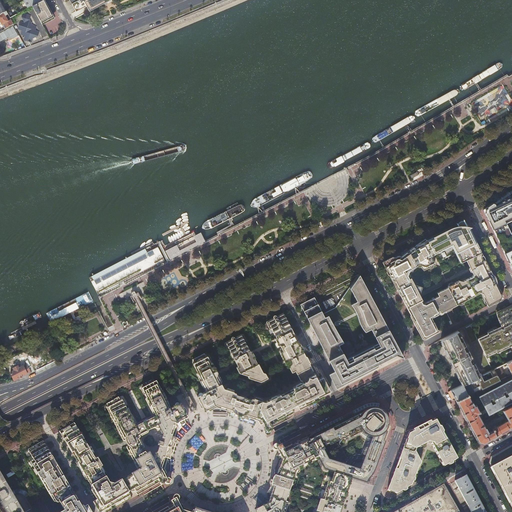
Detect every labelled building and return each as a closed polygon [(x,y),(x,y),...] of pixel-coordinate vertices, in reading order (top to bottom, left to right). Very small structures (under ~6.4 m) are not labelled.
[(44,0),(41,0),(40,1),(31,5),(42,25),(54,19),(44,0)] [(69,0),(76,11),(86,6),(89,11),(109,0),(69,0)] [(5,10),(0,12),(0,21),(2,24),(5,22),(6,24),(9,22),(10,24),(12,23),(11,21),(9,22),(5,15),(7,13),(6,10),(5,10)] [(21,17),(24,22),(19,25),(27,41),(38,35),(26,14),(21,17)] [(0,43),(17,34),(12,26),(0,32),(0,43)] [(424,167),(411,174),(414,180),(427,173),(424,167)] [(492,203),(483,209),(485,215),(511,201),(511,196),(509,198),(508,197),(500,201),(501,202),(495,204),(495,203),(494,203),(493,202),(492,203)] [(511,201),(485,215),(491,226),(497,223),(507,218),(511,215),(511,201)] [(511,215),(507,218),(497,223),(491,226),(491,227),(493,226),(506,253),(504,254),(511,268),(511,267),(511,215)] [(427,239),(426,239),(434,254),(434,255),(438,262),(456,253),(461,263),(466,260),(481,253),(481,252),(480,252),(467,228),(459,228),(453,229),(448,230),(445,231),(427,240),(427,239)] [(392,257),(382,262),(392,280),(394,281),(394,282),(393,283),(394,283),(395,283),(398,289),(397,289),(397,290),(398,289),(399,292),(398,292),(406,307),(408,306),(420,300),(421,300),(418,294),(421,287),(413,285),(410,278),(409,278),(407,274),(407,273),(408,272),(416,266),(415,266),(418,264),(420,265),(419,266),(422,270),(427,268),(433,264),(435,264),(432,258),(430,258),(431,255),(434,254),(426,239),(425,240),(416,244),(415,245),(415,246),(415,247),(415,248),(414,248),(402,257),(401,257),(400,256),(399,256),(398,256),(396,256),(393,258),(392,257)] [(155,242),(92,274),(101,292),(122,281),(163,260),(155,242)] [(413,247),(400,256),(401,257),(402,257),(414,248),(413,247)] [(486,303),(502,295),(496,284),(496,283),(495,283),(490,274),(491,274),(491,273),(482,253),(481,253),(466,260),(473,274),(472,277),(462,282),(459,281),(454,283),(454,284),(449,286),(448,286),(447,288),(455,304),(456,305),(458,305),(461,303),(464,302),(466,301),(467,297),(474,293),(475,293),(479,291),(480,291),(480,292),(481,291),(484,296),(483,297),(484,300),(486,303)] [(359,275),(359,274),(352,282),(333,308),(322,314),(316,301),(314,297),(300,304),(334,371),(328,374),(336,388),(377,367),(378,366),(378,365),(379,364),(378,363),(384,360),(386,359),(387,359),(387,358),(395,354),(403,357),(359,275)] [(352,282),(359,274),(357,275),(314,297),(316,301),(352,282)] [(455,304),(447,288),(437,293),(438,296),(434,299),(433,298),(431,299),(431,300),(423,304),(422,305),(420,300),(406,307),(413,319),(415,323),(416,324),(417,327),(419,332),(421,336),(422,338),(424,338),(438,331),(437,328),(436,326),(435,327),(433,323),(431,319),(430,317),(433,315),(433,314),(436,313),(439,311),(440,314),(451,308),(450,306),(455,304)] [(500,299),(502,295),(486,303),(487,306),(500,299)] [(503,313),(501,310),(478,321),(440,340),(441,341),(442,344),(443,347),(448,356),(448,357),(449,359),(453,367),(454,368),(455,370),(459,378),(461,382),(462,384),(475,378),(494,369),(498,367),(500,366),(506,363),(511,359),(511,319),(508,311),(503,313)] [(325,397),(324,394),(329,391),(322,377),(317,379),(283,312),(267,321),(271,327),(277,339),(280,345),(282,344),(285,350),(284,351),(281,353),(290,371),(292,374),(293,374),(297,380),(298,380),(300,379),(301,382),(300,382),(293,386),(296,392),(294,393),(295,400),(300,410),(317,401),(325,397)] [(238,338),(237,336),(226,342),(229,348),(239,367),(241,373),(248,375),(262,379),(265,377),(263,373),(258,364),(257,364),(255,365),(252,359),(253,358),(250,352),(244,340),(242,336),(238,338)] [(205,354),(204,353),(192,359),(194,362),(193,363),(207,390),(222,383),(221,382),(213,366),(207,356),(206,356),(205,354)] [(290,371),(281,353),(280,353),(279,355),(287,371),(289,372),(290,371)] [(15,380),(27,374),(31,371),(27,364),(23,366),(19,368),(18,366),(14,369),(14,370),(12,372),(11,372),(15,380)] [(214,365),(213,366),(221,382),(222,381),(214,365)] [(498,367),(494,369),(499,380),(505,377),(500,366),(498,367)] [(494,369),(475,378),(477,381),(481,389),(481,390),(499,380),(494,369)] [(262,379),(248,375),(248,376),(248,377),(248,378),(261,382),(268,378),(265,373),(264,373),(263,373),(265,377),(262,379)] [(323,376),(322,377),(329,391),(330,391),(323,376)] [(462,384),(450,390),(452,394),(453,395),(454,399),(456,401),(467,396),(464,388),(477,381),(475,378),(462,384)] [(153,379),(142,385),(143,388),(142,389),(147,399),(152,410),(153,410),(156,416),(169,410),(164,399),(165,399),(161,391),(156,382),(154,383),(153,379)] [(511,379),(479,397),(488,413),(511,400),(511,379)] [(222,383),(207,390),(197,396),(204,410),(207,408),(217,404),(261,418),(263,423),(264,425),(270,422),(292,410),(288,402),(284,398),(280,400),(277,394),(266,399),(266,401),(266,402),(255,399),(255,397),(251,396),(250,399),(236,395),(237,392),(233,390),(233,392),(223,389),(221,384),(222,384),(222,383)] [(224,387),(222,384),(221,384),(223,389),(233,392),(233,390),(224,387)] [(163,390),(161,391),(165,399),(170,409),(170,407),(169,404),(168,400),(167,398),(163,390)] [(467,396),(456,401),(477,442),(483,444),(511,427),(511,404),(502,410),(502,411),(508,420),(492,429),(493,430),(488,433),(478,414),(480,412),(476,404),(474,405),(468,395),(467,396)] [(189,396),(184,398),(191,412),(193,411),(195,410),(196,409),(189,396)] [(132,420),(127,409),(122,399),(120,400),(118,397),(106,404),(109,410),(108,411),(122,435),(124,434),(126,439),(124,440),(125,441),(129,439),(130,442),(127,444),(127,446),(129,445),(132,449),(130,450),(136,462),(138,461),(142,467),(140,468),(141,468),(142,468),(142,469),(141,469),(133,473),(134,474),(129,477),(122,481),(127,490),(128,492),(130,492),(131,492),(132,492),(133,492),(134,492),(135,491),(136,492),(151,483),(158,480),(163,477),(165,476),(164,474),(161,469),(175,425),(184,420),(188,419),(180,404),(178,405),(174,407),(170,409),(169,410),(156,416),(157,418),(149,421),(146,423),(142,425),(135,429),(134,428),(132,423),(132,420)] [(152,410),(147,399),(145,400),(154,418),(156,416),(153,410),(152,410)] [(368,404),(365,405),(354,410),(353,411),(354,414),(366,407),(368,407),(370,407),(373,406),(375,406),(378,407),(379,404),(376,403),(373,403),(370,403),(368,404)] [(208,409),(209,411),(210,411),(217,407),(227,410),(249,417),(259,421),(260,425),(263,423),(261,418),(217,404),(207,408),(208,409)] [(128,409),(127,409),(132,420),(135,427),(136,426),(128,409)] [(312,435),(314,439),(309,441),(324,470),(351,478),(366,483),(368,480),(371,476),(374,472),(384,444),(383,443),(385,436),(385,434),(384,433),(385,430),(386,427),(387,428),(387,424),(387,421),(387,420),(386,419),(386,417),(385,417),(384,416),(382,414),(381,412),(378,411),(378,410),(377,410),(373,409),(370,410),(368,410),(368,411),(362,414),(361,414),(360,413),(359,413),(352,417),(351,416),(349,416),(343,419),(318,432),(312,435)] [(249,417),(227,410),(226,412),(248,419),(249,417)] [(271,425),(294,413),(293,411),(292,410),(270,422),(271,425)] [(317,429),(318,432),(343,419),(342,417),(317,429)] [(161,469),(164,474),(167,473),(164,469),(168,458),(174,438),(178,427),(185,423),(186,423),(184,420),(175,425),(161,469)] [(444,464),(455,458),(451,450),(452,449),(450,447),(450,446),(449,447),(448,444),(449,444),(447,441),(444,434),(443,434),(442,432),(441,431),(442,430),(439,426),(438,426),(435,420),(431,423),(430,421),(429,421),(429,423),(426,425),(425,423),(418,427),(418,429),(417,429),(416,430),(414,429),(409,432),(408,435),(409,435),(408,437),(407,439),(406,439),(401,453),(402,454),(401,456),(400,456),(387,490),(397,493),(400,491),(411,485),(413,481),(412,479),(418,462),(420,461),(415,452),(416,449),(418,447),(418,446),(421,444),(422,445),(428,442),(431,443),(433,447),(435,446),(438,452),(436,453),(439,457),(440,457),(444,464)] [(74,423),(59,431),(70,450),(72,449),(93,487),(92,488),(97,496),(105,510),(124,499),(121,493),(127,490),(122,481),(121,480),(120,481),(114,484),(110,486),(110,484),(109,483),(107,484),(106,481),(107,480),(103,474),(99,467),(101,466),(102,466),(97,458),(96,459),(95,457),(92,453),(89,447),(87,444),(85,445),(83,442),(82,441),(84,439),(80,432),(74,423)] [(264,431),(265,432),(265,433),(266,433),(267,433),(269,433),(270,432),(270,430),(270,429),(273,427),(271,425),(266,428),(264,429),(264,430),(264,431)] [(284,449),(308,438),(306,435),(283,447),(284,449)] [(174,438),(168,458),(170,459),(171,454),(175,443),(177,438),(174,438)] [(345,494),(347,493),(348,488),(347,488),(348,486),(349,486),(351,478),(324,470),(309,441),(308,438),(284,449),(278,452),(279,454),(282,459),(281,461),(282,462),(281,466),(280,465),(276,476),(274,484),(278,486),(280,486),(289,489),(291,484),(293,484),(294,478),(292,477),(294,474),(295,470),(303,465),(305,464),(310,462),(312,461),(312,462),(317,459),(324,472),(331,477),(331,478),(332,480),(330,481),(329,484),(328,487),(326,487),(323,498),(324,499),(323,500),(333,503),(335,497),(340,499),(341,497),(345,494)] [(91,511),(86,502),(85,503),(81,506),(77,499),(76,500),(72,495),(67,484),(64,481),(65,479),(61,473),(60,473),(58,469),(55,465),(56,464),(54,459),(52,460),(51,458),(51,455),(49,452),(47,450),(46,448),(47,448),(43,441),(42,441),(39,443),(39,445),(34,448),(32,447),(29,449),(28,449),(28,450),(32,456),(31,457),(30,459),(30,460),(31,462),(33,461),(34,463),(34,467),(35,469),(37,470),(38,470),(39,471),(38,473),(41,478),(44,479),(45,481),(43,483),(45,486),(47,486),(50,490),(49,491),(51,495),(53,495),(57,502),(58,502),(61,501),(66,510),(62,511),(91,511)] [(511,444),(490,457),(488,463),(511,507),(511,444)] [(18,455),(18,457),(25,469),(26,469),(27,466),(26,463),(25,460),(23,455),(20,457),(19,455),(22,453),(21,453),(18,455)] [(272,484),(274,484),(276,476),(280,465),(281,461),(282,459),(279,454),(276,455),(278,460),(276,468),(274,472),(274,476),(273,478),(272,481),(272,484)] [(455,458),(444,464),(442,465),(443,467),(455,460),(455,458)] [(0,499),(1,502),(0,503),(5,511),(33,511),(25,498),(24,497),(20,496),(17,496),(14,496),(11,491),(0,471),(0,499)] [(466,475),(454,481),(470,511),(484,511),(465,476),(466,475)] [(136,492),(138,495),(159,482),(158,480),(151,483),(136,492)] [(338,511),(339,511),(338,507),(338,505),(334,504),(333,503),(323,500),(322,504),(321,504),(320,507),(318,511),(286,511),(289,506),(288,503),(287,503),(290,493),(291,490),(289,489),(280,486),(278,486),(274,484),(273,487),(268,503),(259,508),(255,510),(256,511),(338,511)] [(257,505),(259,508),(268,503),(273,487),(274,484),(272,484),(271,484),(270,487),(269,489),(266,493),(268,493),(265,501),(257,505)] [(398,510),(398,511),(459,511),(443,484),(431,491),(434,495),(429,498),(426,494),(403,507),(404,509),(399,511),(398,510)] [(13,490),(11,491),(14,496),(15,495),(16,494),(18,494),(19,494),(21,494),(22,494),(24,495),(25,496),(26,497),(31,495),(30,494),(28,492),(26,490),(23,489),(21,489),(18,489),(15,489),(13,490)] [(124,499),(105,510),(105,511),(108,511),(132,498),(128,492),(127,490),(121,493),(124,499)] [(41,498),(42,498),(39,492),(37,492),(36,493),(34,494),(33,494),(32,496),(35,502),(36,501),(37,500),(38,499),(39,499),(40,498),(41,498)] [(97,496),(92,499),(91,499),(98,511),(105,511),(105,510),(97,496)] [(173,499),(173,500),(170,501),(172,504),(174,503),(178,501),(178,500),(179,500),(179,499),(179,498),(179,497),(179,496),(178,496),(173,499)] [(187,511),(182,510),(180,505),(179,504),(176,505),(174,503),(172,504),(173,507),(169,509),(164,511),(187,511)]
